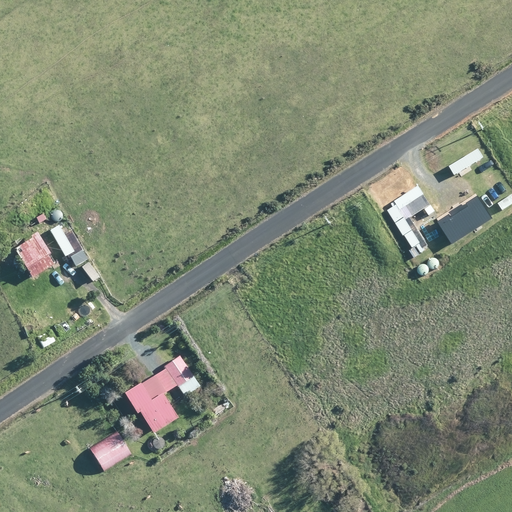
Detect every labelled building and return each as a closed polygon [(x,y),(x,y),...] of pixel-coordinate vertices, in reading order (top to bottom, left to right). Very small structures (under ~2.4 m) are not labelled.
[(483,214),(478,206),(451,224),(456,232),(483,214)] [(437,233),(422,211),(413,216),(429,239),(437,233)] [(454,234),(449,226),(438,233),(443,241),(454,234)] [(75,253),(60,227),(51,232),(66,258),(75,253)] [(55,265),(38,236),(15,250),(32,279),(55,265)] [(88,260),(83,251),(71,257),(76,267),(88,260)] [(200,388),(181,357),(165,367),(167,369),(126,395),(137,414),(140,412),(153,434),(177,419),(162,395),(177,385),(185,397),(200,388)] [(236,407),(228,396),(210,408),(218,419),(236,407)] [(130,454),(118,433),(90,450),(103,471),(130,454)]
